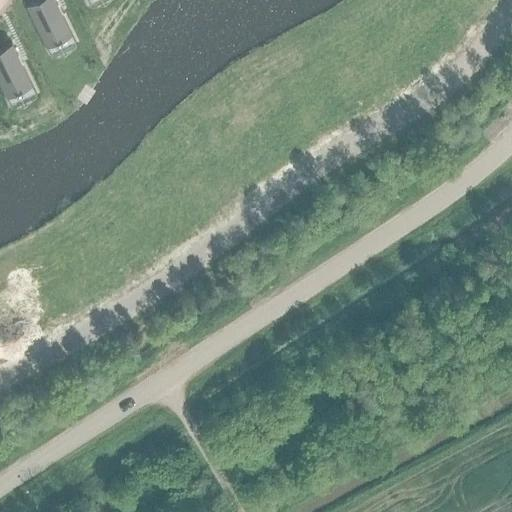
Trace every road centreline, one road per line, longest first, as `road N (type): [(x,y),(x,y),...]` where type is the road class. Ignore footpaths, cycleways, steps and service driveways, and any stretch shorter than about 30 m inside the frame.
road 1 (unclassified): [(0,488),(485,169),(511,143)]
road 2 (track): [(162,382),(240,511)]
